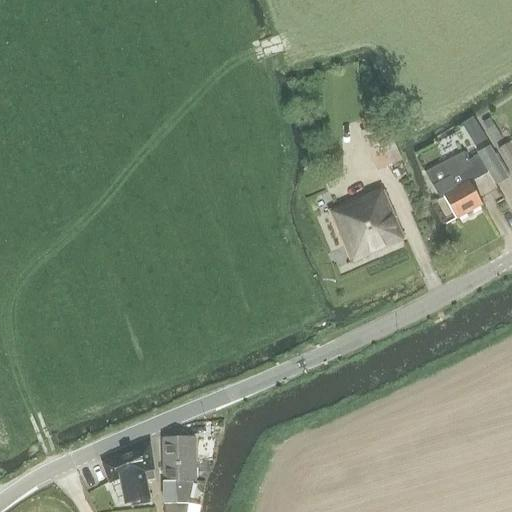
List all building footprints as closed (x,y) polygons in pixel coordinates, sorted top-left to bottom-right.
[(485,140),(472,120),(463,126),(476,146),(485,140)] [(492,138),(498,135),(489,120),(483,123),(492,138)] [(378,172),(398,163),(383,125),(362,133),(378,172)] [(511,173),(511,142),(498,151),(511,173)] [(498,186),(510,178),(491,147),(478,154),(498,186)] [(478,178),(468,161),(463,152),(425,172),(441,200),(444,198),(456,220),(482,205),(469,183),(478,178)] [(468,161),(478,178),(488,173),(478,156),(468,161)] [(404,240),(384,191),(367,199),(365,196),(329,212),(351,264),(404,240)] [(164,483),(193,482),(195,482),(194,439),(163,440),(164,483)] [(156,481),(154,471),(150,445),(103,465),(110,483),(126,478),(131,503),(150,499),(147,482),(156,481)] [(186,511),(193,482),(164,483),(164,511),(186,511)]
